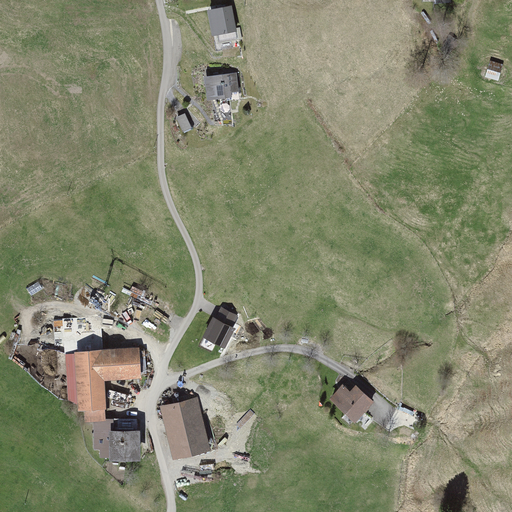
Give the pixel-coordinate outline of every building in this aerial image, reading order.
[(236,33),(232,8),(207,12),(211,37),(236,33)] [(490,59),(485,74),(498,78),(503,63),(490,59)] [(236,72),(203,77),(206,103),(231,99),(230,93),(239,91),(236,72)] [(186,111),(177,115),(184,130),(193,126),(186,111)] [(127,313),(133,314),(136,300),(129,299),(127,313)] [(240,319),(219,308),(203,337),(224,348),(240,319)] [(138,380),(136,349),(71,353),(75,413),(81,413),(82,423),(103,422),(102,412),(104,412),(102,382),(138,380)] [(348,392),(341,386),(325,404),(352,427),(373,403),(354,386),(348,392)] [(182,405),(158,404),(158,428),(161,428),(161,443),(183,444),(182,405)] [(108,463),(137,463),(137,421),(111,421),(111,425),(93,425),(93,454),(108,454),(108,463)]
